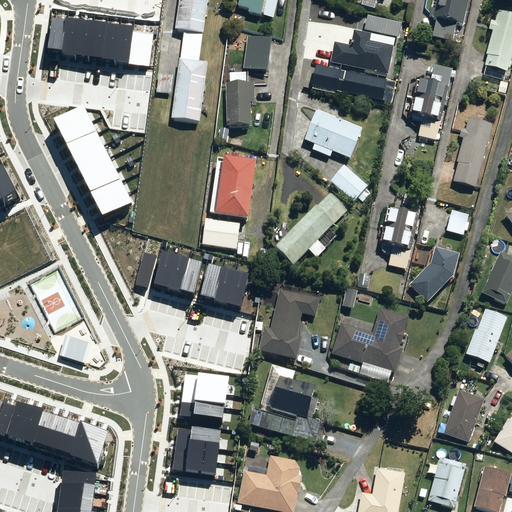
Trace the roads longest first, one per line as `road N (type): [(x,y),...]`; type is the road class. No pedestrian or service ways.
road 1 (residential): [(145,387),(14,113),(27,0)]
road 2 (residential): [(145,387),(94,394),(0,364)]
road 3 (residential): [(132,511),(145,387)]
